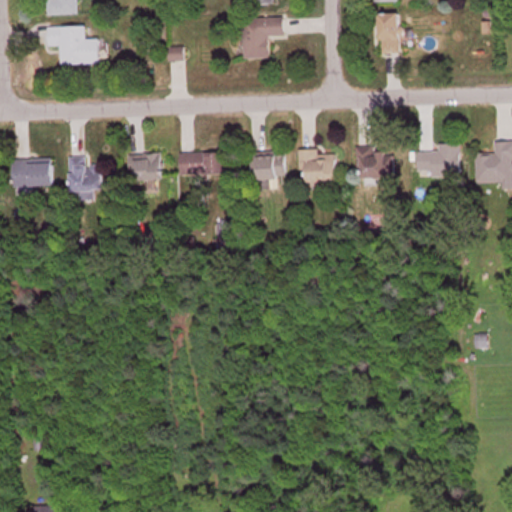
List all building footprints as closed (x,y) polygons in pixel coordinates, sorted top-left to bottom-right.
[(50,0),(51,18),(82,18),(81,0),(50,0)] [(385,16),(385,56),(405,56),(405,16),(385,16)] [(274,39),(288,39),(288,21),(245,21),(245,61),(274,61),(274,39)] [(105,66),(105,41),(91,41),(91,29),(53,29),(54,50),(66,50),(66,67),(105,66)] [(509,185),(509,192),(511,191),(511,143),(499,143),(499,155),(480,155),(480,185),(509,185)] [(423,154),(423,179),(464,179),(464,146),(443,146),(443,154),(423,154)] [(362,181),(399,181),(398,155),(378,155),(378,149),(362,149),(362,181)] [(313,185),(342,185),(342,157),(323,157),(323,152),(304,152),(304,178),(313,178),(313,185)] [(185,177),(230,176),(230,154),(184,155),(185,177)] [(264,182),(290,181),(290,154),(263,154),(264,182)] [(134,158),(137,186),(169,182),(166,155),(134,158)] [(74,159),(77,203),(100,202),(99,193),(108,192),(107,166),(92,167),(91,159),(74,159)] [(58,191),(58,161),(18,162),(18,192),(58,191)] [(47,439),(38,439),(38,453),(47,453),(47,439)]
